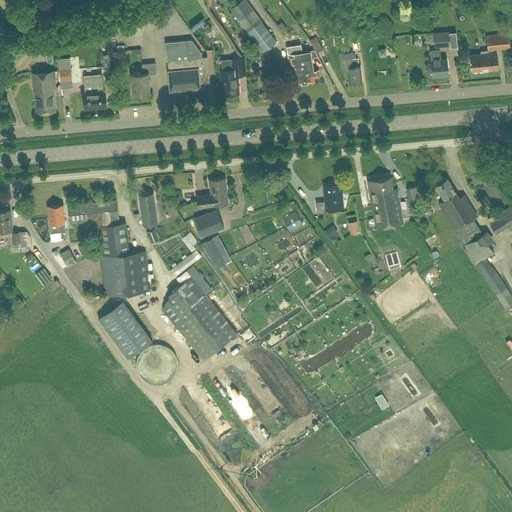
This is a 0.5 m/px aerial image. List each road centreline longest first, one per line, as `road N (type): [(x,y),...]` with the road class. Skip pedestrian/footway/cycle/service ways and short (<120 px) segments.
road 1 (unclassified): [(0,134),(511,89)]
road 2 (unclassified): [(0,183),(486,139)]
road 3 (secondary): [(0,159),(483,116)]
road 4 (track): [(46,250),(240,511)]
road 5 (track): [(258,511),(167,387),(146,386)]
